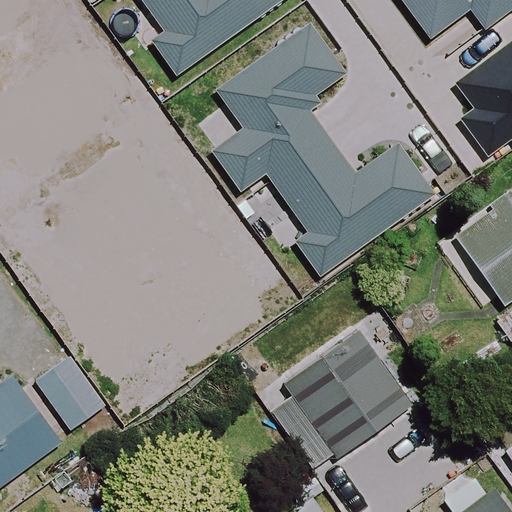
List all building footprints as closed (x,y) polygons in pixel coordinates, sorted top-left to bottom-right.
[(219,0),(115,0),(150,49),(219,0)] [(320,0),(267,0),(327,84),(362,59),(320,0)] [(259,117),(212,49),(162,84),(209,151),(259,117)] [(511,134),(511,79),(499,61),(447,97),(486,153),(511,134)] [(99,161),(70,119),(18,155),(0,167),(0,228),(30,271),(139,196),(110,153),(99,161)] [(234,243),(194,194),(160,222),(199,271),(234,243)] [(511,299),(511,195),(448,236),(496,310),(511,299)] [(360,327),(313,357),(277,379),(327,459),(410,407),(360,327)] [(0,484),(59,440),(14,380),(0,390),(0,484)] [(511,444),(500,453),(511,471),(511,444)] [(506,511),(491,490),(460,511),(506,511)] [(318,511),(311,501),(295,511),(318,511)]
